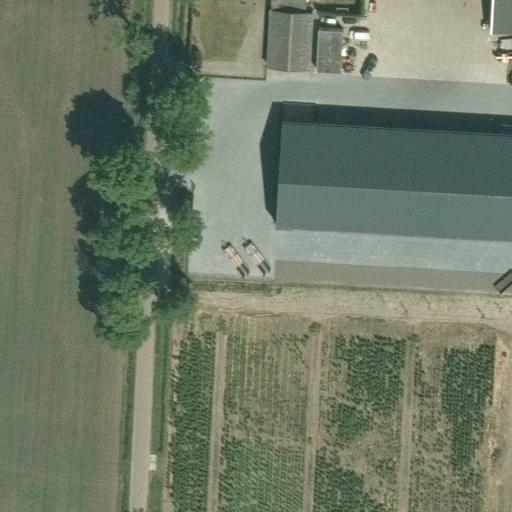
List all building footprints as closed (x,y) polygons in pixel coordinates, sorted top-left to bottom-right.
[(309,68),(313,12),(304,12),(305,0),(271,0),(267,66),(309,68)] [(511,0),(493,0),(491,29),(511,30),(511,0)] [(323,71),(348,71),(348,30),(323,29),(323,71)] [(287,222),(293,222),(511,235),(511,134),(311,122),(310,141),(291,140),(287,222)] [(458,442),(459,412),(448,412),(448,441),(458,442)]
